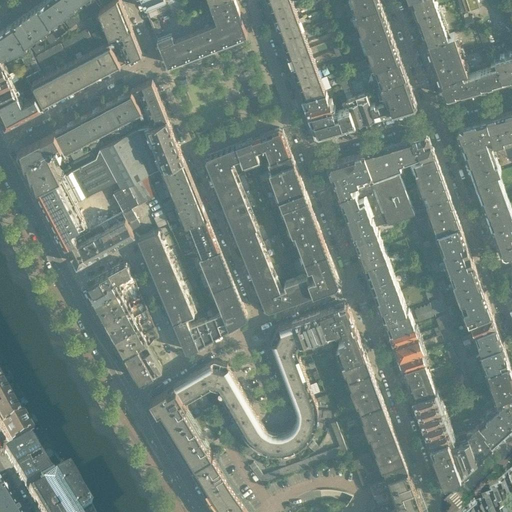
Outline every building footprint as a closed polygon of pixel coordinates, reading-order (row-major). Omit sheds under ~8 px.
[(74,0),(42,0),(37,4),(50,22),(77,3),(76,2),(74,0)] [(125,10),(121,0),(112,0),(99,9),(103,19),(125,10)] [(217,20),(174,37),(172,31),(157,37),(168,63),(247,32),(242,17),(241,18),(239,13),(240,13),(235,0),(213,0),(210,1),(217,20)] [(292,0),(271,0),(268,1),(271,9),(293,1),(292,0)] [(381,2),(380,0),(357,0),(354,1),(357,10),(381,2)] [(436,0),(411,0),(420,23),(442,15),(436,0)] [(480,6),(477,0),(463,0),(467,11),(471,9),(471,10),(471,9),(480,6)] [(293,1),(271,9),(274,17),(296,9),(293,1)] [(381,2),(357,10),(355,11),(359,20),(384,11),(381,2)] [(37,4),(14,21),(21,31),(27,41),(51,24),(50,22),(37,4)] [(147,7),(151,16),(158,13),(154,4),(147,7)] [(296,9),(274,17),(277,25),(299,17),(296,9)] [(129,20),(125,10),(103,19),(107,28),(129,20)] [(388,20),(384,11),(359,20),(362,29),(388,20)] [(330,24),(326,12),(322,14),(326,25),(330,24)] [(506,13),(502,15),(503,18),(504,22),(508,21),(511,19),(511,13),(511,12),(508,13),(506,13)] [(465,17),(464,17),(467,27),(467,28),(475,25),(474,22),(471,14),(468,15),(465,17)] [(442,15),(420,23),(427,42),(448,33),(442,15)] [(299,17),(277,25),(283,42),(305,33),(299,17)] [(157,19),(151,21),(155,31),(161,29),(157,19)] [(134,31),(129,20),(107,28),(111,39),(119,36),(134,31)] [(365,38),(391,29),(388,20),(362,29),(365,38)] [(28,43),(27,41),(21,31),(14,21),(5,27),(12,36),(18,48),(28,43)] [(477,27),(480,36),(486,34),(483,24),(477,27)] [(12,36),(5,27),(0,30),(0,37),(3,41),(7,49),(9,53),(18,48),(12,36)] [(394,39),(391,29),(365,38),(368,48),(394,39)] [(142,51),(134,31),(119,36),(129,58),(142,51)] [(459,44),(458,40),(455,31),(448,33),(427,42),(431,54),(459,44)] [(354,42),(359,41),(356,32),(351,34),(354,42)] [(305,33),(283,42),(284,46),(285,45),(288,54),(310,46),(305,33)] [(486,34),(480,36),(485,49),(491,47),(486,34)] [(44,103),(113,66),(129,58),(119,36),(111,39),(32,81),(44,103)] [(371,56),(397,47),(394,39),(368,48),(371,56)] [(341,53),(337,42),(332,44),(337,55),(341,53)] [(468,69),(464,59),(459,44),(431,54),(440,79),(450,76),(463,71),(468,69)] [(310,46),(288,54),(288,55),(292,65),(314,57),(310,46)] [(400,56),(397,47),(371,56),(375,65),(400,56)] [(491,47),(485,49),(488,59),(494,56),(491,47)] [(501,55),(495,57),(496,59),(503,80),(511,77),(511,49),(510,50),(511,52),(505,54),(504,52),(500,53),(501,55)] [(25,64),(32,60),(35,59),(31,51),(21,56),(25,64)] [(400,56),(375,65),(373,66),(376,75),(404,66),(400,56)] [(314,57),(292,65),(295,76),(318,68),(314,57)] [(352,71),(368,65),(366,58),(350,64),(352,71)] [(503,80),(496,59),(491,61),(492,65),(475,71),(481,86),(503,80)] [(340,63),(344,75),(348,73),(344,62),(340,63)] [(0,76),(9,72),(5,63),(0,64),(0,76)] [(381,84),(407,75),(404,66),(376,75),(377,80),(379,85),(381,84)] [(318,68),(295,76),(299,86),(321,78),(318,68)] [(40,74),(38,70),(26,76),(29,79),(40,74)] [(356,81),(362,79),(359,71),(353,73),(356,81)] [(469,89),(464,75),(463,71),(450,76),(456,93),(469,89)] [(481,86),(475,71),(464,75),(469,89),(481,86)] [(0,88),(14,82),(9,72),(0,76),(0,88)] [(407,75),(381,84),(384,93),(410,84),(407,75)] [(456,93),(450,76),(440,79),(445,94),(449,95),(456,93)] [(168,115),(154,81),(152,77),(132,88),(137,98),(142,96),(152,121),(168,115)] [(321,78),(299,86),(303,97),(325,89),(321,78)] [(346,79),(341,81),(344,89),(349,87),(346,79)] [(14,82),(0,88),(0,100),(18,92),(14,82)] [(410,84),(384,93),(388,101),(390,101),(414,93),(410,84)] [(66,151),(143,109),(137,98),(132,88),(55,129),(53,130),(60,145),(62,143),(66,151)] [(329,97),(326,89),(325,89),(303,97),(306,105),(329,97)] [(366,91),(357,94),(365,120),(375,117),(371,103),(366,91)] [(9,122),(42,105),(36,93),(22,100),(18,92),(0,100),(0,111),(5,121),(9,122)] [(414,93),(390,101),(394,111),(415,105),(417,102),(414,93)] [(365,120),(357,94),(346,98),(349,106),(354,123),(365,120)] [(332,105),(329,97),(306,105),(309,113),(332,105)] [(374,102),(371,103),(375,117),(394,111),(390,101),(388,101),(376,105),(374,102)] [(332,105),(309,113),(312,122),(340,113),(339,110),(334,111),(332,105)] [(349,106),(339,110),(340,113),(344,126),(354,123),(349,106)] [(511,108),(487,115),(490,126),(492,134),(494,142),(511,136),(511,108)] [(340,113),(312,122),(316,131),(319,133),(344,126),(340,113)] [(185,158),(168,116),(168,115),(152,121),(149,122),(149,123),(140,126),(100,147),(117,179),(121,187),(147,174),(148,174),(161,167),(162,167),(163,166),(185,158)] [(487,115),(460,123),(458,128),(460,136),(483,128),(489,126),(490,126),(487,115)] [(115,132),(117,136),(128,130),(126,126),(115,132)] [(286,136),(283,128),(279,127),(252,137),(258,151),(259,150),(259,148),(266,146),(265,144),(286,136)] [(494,150),(492,144),(494,142),(492,134),(486,136),(483,128),(460,136),(469,159),(494,150)] [(61,173),(49,150),(56,147),(59,152),(63,150),(60,145),(53,130),(18,149),(37,186),(61,173)] [(425,133),(411,137),(414,148),(417,147),(431,143),(429,135),(425,133)] [(265,144),(266,146),(271,159),(291,151),(286,136),(265,144)] [(258,151),(252,137),(236,143),(241,158),(243,163),(260,156),(258,151)] [(421,159),(417,147),(414,148),(411,137),(384,145),(394,173),(398,172),(400,177),(401,176),(405,175),(401,165),(409,162),(409,163),(413,162),(421,159)] [(90,145),(91,149),(102,143),(100,140),(90,145)] [(236,143),(207,154),(206,158),(211,170),(232,162),(241,158),(236,143)] [(431,143),(417,147),(421,159),(435,154),(431,143)] [(394,173),(384,145),(372,149),(381,172),(383,178),(394,173)] [(87,195),(117,179),(100,147),(96,156),(95,157),(73,168),(66,172),(66,171),(61,173),(37,186),(51,214),(76,201),(87,195)] [(73,159),(84,153),(81,147),(71,153),(73,159)] [(381,172),(372,149),(364,151),(373,175),(381,172)] [(501,170),(494,150),(469,159),(476,178),(498,171),(501,170)] [(71,163),(73,168),(95,157),(92,151),(71,163)] [(291,151),(271,159),(269,160),(272,168),(295,160),(291,151)] [(341,157),(348,176),(351,184),(365,179),(365,178),(373,175),(364,151),(341,157)] [(416,172),(439,164),(435,154),(421,159),(413,162),(416,172)] [(330,161),(328,164),(334,180),(348,176),(341,157),(330,161)] [(185,158),(163,166),(186,223),(187,223),(208,215),(185,158)] [(301,178),(295,160),(272,168),(270,169),(273,178),(270,179),(273,189),(277,187),(301,178)] [(232,162),(211,170),(217,186),(238,178),(232,162)] [(420,182),(443,174),(439,164),(416,172),(420,182)] [(476,178),(483,198),(490,218),(511,210),(511,207),(506,190),(498,171),(476,178)] [(415,212),(401,176),(400,177),(398,172),(394,173),(383,178),(381,172),(373,175),(365,178),(365,179),(351,184),(353,190),(356,189),(359,197),(365,195),(366,199),(369,208),(371,213),(374,212),(375,215),(373,216),(376,224),(387,219),(389,222),(391,221),(415,212)] [(147,174),(121,187),(114,191),(124,210),(123,210),(134,229),(137,228),(140,222),(134,211),(131,206),(138,203),(156,193),(147,174)] [(447,187),(446,183),(443,174),(420,182),(425,196),(447,187)] [(353,190),(351,184),(348,176),(334,180),(340,195),(353,190)] [(238,178),(217,186),(224,202),(244,194),(238,178)] [(308,195),(304,186),(301,178),(277,187),(283,205),(308,195)] [(155,183),(161,198),(167,196),(161,181),(155,183)] [(458,216),(453,203),(447,187),(425,196),(438,231),(460,223),(458,217),(458,216)] [(353,190),(340,195),(344,207),(366,199),(365,195),(359,197),(356,189),(353,190)] [(244,194),(224,202),(230,217),(251,210),(244,194)] [(308,195),(283,205),(293,231),(296,231),(318,222),(308,195)] [(369,208),(366,199),(344,207),(347,216),(369,208)] [(91,228),(80,209),(76,201),(51,214),(55,221),(66,242),(76,237),(84,232),(91,228)] [(163,203),(166,210),(172,208),(169,201),(163,203)] [(415,206),(417,211),(418,212),(429,208),(427,202),(415,206)] [(373,216),(375,215),(374,212),(371,213),(369,208),(347,216),(350,224),(373,216)] [(134,229),(123,210),(115,214),(118,219),(127,236),(135,231),(134,229)] [(167,212),(170,220),(175,217),(172,210),(167,212)] [(251,210),(230,217),(236,233),(255,226),(257,225),(251,210)] [(511,221),(511,210),(490,218),(493,228),(511,222),(511,221)] [(163,213),(153,217),(156,222),(165,218),(163,213)] [(422,213),(415,216),(417,222),(424,219),(422,213)] [(127,236),(118,219),(115,214),(107,219),(110,224),(119,240),(127,236)] [(208,215),(187,223),(194,240),(214,232),(208,215)] [(353,232),(376,224),(373,216),(350,224),(353,232)] [(165,218),(156,222),(158,227),(167,223),(165,218)] [(119,240),(110,224),(107,219),(99,223),(102,228),(111,245),(119,240)] [(318,222),(296,231),(305,257),(327,248),(318,222)] [(511,240),(511,222),(493,228),(500,244),(511,240)] [(111,245),(102,228),(99,223),(91,228),(93,233),(103,250),(111,245)] [(470,251),(467,241),(460,223),(438,231),(448,259),(470,251)] [(381,239),(376,224),(353,232),(359,247),(381,239)] [(255,226),(236,233),(243,249),(262,242),(255,226)] [(103,250),(93,233),(91,228),(84,232),(96,253),(103,250)] [(163,236),(159,228),(139,236),(142,245),(163,236)] [(96,253),(84,232),(76,237),(87,258),(96,253)] [(214,232),(194,240),(199,255),(220,247),(214,232)] [(166,244),(163,237),(163,236),(142,245),(146,253),(166,244)] [(87,258),(76,237),(66,242),(76,261),(80,262),(87,258)] [(362,255),(384,247),(381,239),(359,247),(362,255)] [(511,253),(511,240),(500,244),(503,253),(506,255),(511,253)] [(262,242),(243,249),(249,265),(268,257),(262,242)] [(170,253),(166,244),(146,253),(149,261),(170,253)] [(220,247),(199,255),(198,255),(205,273),(227,263),(220,247)] [(388,256),(384,247),(362,255),(365,264),(388,256)] [(327,248),(305,257),(308,266),(310,265),(314,276),(309,278),(314,292),(337,283),(339,279),(331,257),(327,248)] [(478,271),(474,261),(470,251),(448,259),(451,269),(450,269),(454,280),(478,271)] [(173,261),(170,253),(149,261),(153,270),(173,261)] [(368,272),(391,264),(388,256),(365,264),(368,272)] [(268,257),(249,265),(255,280),(275,273),(268,257)] [(90,280),(88,283),(93,291),(131,269),(128,261),(127,260),(126,260),(125,260),(124,260),(90,280)] [(177,270),(174,262),(173,261),(153,270),(157,278),(177,270)] [(444,261),(437,263),(432,265),(433,269),(445,265),(444,261)] [(227,263),(205,273),(211,288),(213,287),(233,278),(227,263)] [(394,272),(391,264),(368,272),(371,281),(394,272)] [(97,300),(136,279),(131,269),(93,291),(97,300)] [(160,287),(180,278),(177,270),(157,278),(160,287)] [(481,281),(478,271),(454,280),(457,290),(481,281)] [(299,273),(295,275),(303,296),(314,292),(309,278),(307,272),(300,275),(299,273)] [(394,272),(371,281),(374,289),(397,281),(394,272)] [(275,273),(255,280),(262,296),(281,288),(275,273)] [(291,278),(285,281),(287,286),(292,300),(303,296),(295,275),(291,276),(291,278)] [(164,295),(184,286),(180,278),(160,287),(164,295)] [(240,295),(233,278),(213,287),(220,304),(240,295)] [(107,317),(143,297),(136,279),(97,300),(107,317)] [(401,290),(397,281),(374,289),(378,299),(401,290)] [(461,300),(485,291),(481,281),(457,290),(461,300)] [(188,295),(184,286),(164,295),(167,303),(188,295)] [(281,288),(262,296),(266,306),(269,308),(292,300),(287,286),(281,289),(281,288)] [(437,287),(425,291),(427,296),(439,292),(437,287)] [(404,300),(401,290),(378,299),(381,308),(404,300)] [(465,309),(488,301),(485,291),(461,300),(465,309)] [(191,303),(188,295),(167,303),(171,312),(191,303)] [(244,307),(241,298),(240,295),(220,304),(223,311),(224,315),(244,307)] [(151,316),(143,297),(107,317),(117,334),(151,316)] [(441,297),(429,301),(433,313),(445,309),(441,297)] [(384,316),(407,308),(404,300),(381,308),(384,316)] [(493,313),(491,310),(488,301),(465,309),(468,318),(469,321),(469,322),(493,313)] [(357,328),(348,303),(344,302),(319,311),(328,335),(343,330),(343,331),(344,333),(357,328)] [(195,312),(191,303),(171,312),(174,320),(187,315),(195,312)] [(414,309),(417,315),(418,320),(434,315),(429,303),(414,309)] [(246,317),(247,313),(244,307),(224,315),(229,327),(246,317)] [(407,308),(384,316),(388,326),(391,334),(415,325),(409,307),(407,308)] [(223,311),(206,318),(214,336),(229,327),(224,315),(223,311)] [(328,335),(319,311),(301,317),(309,339),(312,346),(316,356),(334,349),(328,335)] [(447,313),(436,317),(440,329),(451,325),(447,313)] [(496,323),(493,313),(469,322),(473,331),(475,330),(496,323)] [(187,315),(174,320),(186,348),(190,350),(199,345),(191,324),(187,315)] [(159,334),(151,316),(117,334),(126,352),(147,341),(159,334)] [(309,339),(301,317),(292,321),(300,342),(303,350),(312,346),(309,339)] [(206,318),(191,324),(199,345),(214,336),(206,318)] [(300,342),(292,321),(277,326),(271,339),(277,354),(295,347),(296,347),(299,341),(300,342)] [(507,353),(503,341),(496,323),(475,330),(482,349),(481,349),(483,353),(480,354),(477,356),(479,363),(507,353)] [(415,325),(391,334),(394,343),(419,334),(415,325)] [(357,328),(344,333),(346,338),(344,339),(339,340),(341,347),(337,348),(343,363),(367,354),(357,328)] [(419,334),(394,343),(397,352),(422,343),(419,334)] [(468,359),(464,347),(468,346),(465,340),(461,341),(460,338),(454,340),(461,361),(468,359)] [(162,366),(147,341),(126,352),(140,376),(143,377),(162,366)] [(422,343),(397,352),(400,360),(425,351),(422,343)] [(451,343),(446,345),(451,360),(457,358),(451,343)] [(301,354),(295,347),(277,354),(280,362),(299,355),(299,354),(301,354)] [(425,351),(400,360),(404,369),(428,360),(425,351)] [(511,372),(511,366),(507,353),(479,363),(485,382),(511,372)] [(367,354),(343,363),(346,370),(347,370),(350,377),(372,368),(367,354)] [(299,355),(280,362),(287,381),(306,374),(299,355)] [(236,376),(227,362),(214,359),(200,367),(211,385),(217,386),(236,376)] [(428,360),(404,369),(407,378),(430,370),(431,369),(428,360)] [(455,365),(466,395),(472,393),(461,363),(455,365)] [(211,385),(200,367),(192,372),(203,390),(211,385)] [(372,368),(350,377),(352,384),(351,385),(354,393),(378,384),(372,368)] [(430,370),(407,378),(411,388),(433,380),(430,370)] [(203,390),(192,372),(175,382),(186,400),(203,390)] [(511,392),(511,372),(485,382),(491,399),(498,397),(503,395),(511,392)] [(314,393),(310,383),(306,374),(287,381),(294,400),(296,399),(314,393)] [(222,395),(240,384),(236,376),(217,386),(222,395)] [(433,380),(411,388),(414,397),(437,389),(433,380)] [(196,416),(186,400),(175,382),(166,387),(151,396),(191,463),(213,450),(208,442),(218,436),(203,411),(196,416)] [(240,384),(222,395),(232,412),(250,401),(240,384)] [(384,401),(381,393),(378,384),(354,393),(357,402),(359,401),(362,409),(384,401)] [(437,389),(414,397),(418,406),(440,398),(437,389)] [(511,392),(503,395),(505,401),(511,409),(511,392)] [(314,393),(296,399),(294,400),(296,405),(297,410),(297,414),(296,419),(298,420),(315,427),(317,423),(317,420),(318,416),(318,412),(318,409),(318,405),(317,401),(315,397),(314,393)] [(7,394),(0,398),(0,409),(12,403),(7,394)] [(498,397),(491,399),(498,407),(511,423),(511,409),(505,401),(503,395),(498,397)] [(440,398),(418,406),(421,416),(443,408),(440,398)] [(491,399),(485,404),(488,409),(507,431),(511,426),(511,423),(498,407),(491,399)] [(250,401),(232,412),(242,429),(260,418),(250,401)] [(390,417),(384,401),(362,409),(364,416),(363,416),(366,426),(390,417)] [(12,403),(0,409),(0,421),(17,412),(12,403)] [(485,404),(478,409),(482,414),(484,416),(501,437),(507,431),(488,409),(485,404)] [(443,408),(421,416),(425,425),(447,417),(443,408)] [(472,418),(463,421),(465,425),(467,431),(468,435),(477,458),(493,444),(484,434),(485,432),(480,426),(484,423),(481,419),(484,416),(482,414),(478,409),(475,412),(471,413),(472,418)] [(17,412),(0,421),(0,431),(0,432),(22,420),(17,412)] [(501,437),(484,416),(481,419),(484,423),(480,426),(485,432),(484,434),(493,444),(499,438),(501,437)] [(396,434),(393,425),(390,417),(366,426),(370,434),(371,433),(374,441),(396,434)] [(447,417),(425,425),(428,435),(450,426),(447,417)] [(260,418),(242,429),(244,432),(246,435),(248,438),(253,443),(257,445),(260,447),(263,449),(267,450),(272,432),(273,430),(268,428),(265,425),(260,418)] [(310,436),(312,433),(314,430),(315,427),(298,420),(296,419),(294,423),(291,426),(286,429),(287,431),(295,448),(299,446),(302,444),(305,442),(308,439),(310,436)] [(22,420),(0,432),(5,441),(27,429),(22,420)] [(263,474),(254,461),(250,464),(249,464),(263,483),(348,451),(336,420),(332,422),(332,423),(340,445),(311,456),(263,474)] [(450,426),(428,435),(431,444),(453,435),(452,432),(450,426)] [(5,441),(10,450),(32,439),(27,429),(5,441)] [(295,448),(287,431),(286,429),(282,431),(277,431),(273,430),(272,432),(267,450),(270,451),(274,452),(277,452),(281,452),(285,451),(288,451),(292,449),(295,448)] [(477,458),(467,431),(458,434),(462,445),(469,465),(477,458)] [(402,450),(396,434),(374,441),(377,449),(376,450),(379,458),(402,450)] [(4,453),(10,463),(44,444),(39,435),(32,439),(10,450),(4,453)] [(455,440),(453,435),(431,444),(446,482),(449,483),(462,472),(453,448),(450,441),(455,440)] [(308,444),(314,450),(319,446),(313,439),(308,444)] [(44,444),(10,463),(15,471),(49,453),(44,444)] [(249,444),(243,451),(249,455),(254,448),(249,444)] [(462,445),(453,448),(462,472),(469,465),(462,445)] [(254,511),(252,509),(232,480),(213,450),(191,463),(210,494),(222,511),(254,511)] [(409,469),(402,450),(379,458),(372,461),(369,453),(353,458),(362,483),(370,480),(371,483),(409,469)] [(49,453),(15,471),(21,481),(54,461),(49,453)] [(54,461),(21,481),(25,488),(38,481),(59,470),(54,461)] [(417,511),(423,507),(411,474),(409,469),(371,483),(380,508),(382,510),(379,511),(417,511)] [(92,511),(91,509),(68,471),(47,481),(28,493),(39,511),(92,511)] [(511,511),(511,496),(507,483),(499,490),(507,511),(511,511)] [(507,511),(499,490),(491,497),(496,511),(507,511)] [(496,511),(491,497),(483,504),(485,511),(496,511)] [(8,499),(0,502),(0,511),(12,506),(8,499)]
